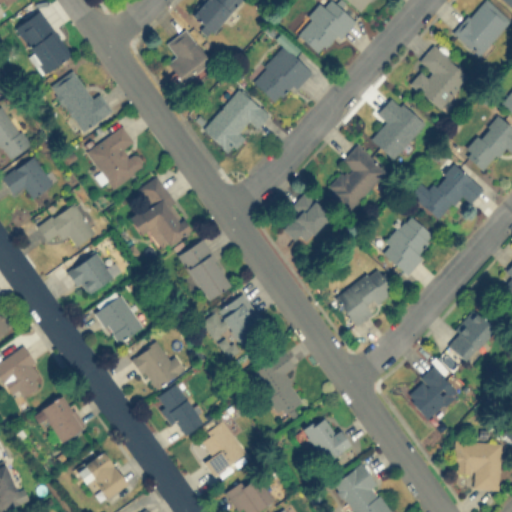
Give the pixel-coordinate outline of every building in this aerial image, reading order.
[(207,34),(238,0),(198,0),(186,14),(207,34)] [(319,2),(292,31),(319,55),(352,19),(331,0),(327,0),(322,5),(319,2)] [(367,0),(345,0),(359,11),(367,0)] [(477,0),(449,31),(475,56),(509,19),(489,0),(477,0)] [(39,7),(11,27),(42,72),(70,53),(39,7)] [(164,41),(172,54),(165,58),(178,79),(206,61),(185,27),(164,41)] [(417,60),(422,64),(407,84),(440,108),(467,70),(429,43),(417,60)] [(307,69),(281,45),(248,80),(274,104),(307,69)] [(48,82),(77,131),(105,114),(76,65),(48,82)] [(511,84),(497,102),(511,115),(511,84)] [(267,113),(238,86),(200,127),(227,152),(243,136),(237,130),(246,120),(254,127),(267,113)] [(391,158),(423,122),(390,93),(374,111),(384,120),(368,138),(391,158)] [(28,143),(0,100),(0,149),(6,158),(28,143)] [(503,146),(511,154),(511,127),(496,112),(460,150),(480,169),(503,146)] [(83,148),(98,170),(92,173),(98,184),(106,179),(110,186),(143,165),(133,150),(128,154),(123,146),(131,140),(120,124),(83,148)] [(340,158),(347,164),(325,188),(348,209),(385,169),(355,142),(340,158)] [(22,187),(29,197),(50,182),(30,154),(0,175),(0,177),(12,194),(22,187)] [(468,202),(481,187),(451,161),(428,188),(419,180),(407,194),(437,219),(458,194),(468,202)] [(160,247),(190,227),(154,174),(135,187),(145,203),(126,216),(139,235),(148,229),(160,247)] [(288,205),(293,210),(280,224),(300,243),(328,214),(303,189),(288,205)] [(91,231),(71,200),(35,223),(46,242),(68,228),(75,241),(91,231)] [(403,273),(434,236),(406,212),(382,241),(386,244),(379,253),(403,273)] [(229,284),(202,237),(176,251),(203,299),(229,284)] [(112,263),(105,268),(94,250),(65,269),(81,295),(118,270),(112,263)] [(510,276),(495,292),(511,306),(511,260),(503,270),(510,276)] [(351,324),(369,312),(365,306),(391,288),(375,265),(331,295),(351,324)] [(120,290),(92,306),(113,343),(141,327),(120,290)] [(212,336),(226,327),(235,341),(263,324),(243,291),(200,317),(212,336)] [(442,340),(463,360),(493,329),(472,309),(442,340)] [(0,333),(10,325),(0,313),(0,333)] [(157,337),(129,358),(152,389),(181,368),(157,337)] [(0,358),(0,379),(15,399),(44,377),(19,343),(0,358)] [(301,399),(282,371),(291,365),(281,349),(248,371),(277,415),(301,399)] [(426,419),(456,391),(432,365),(402,393),(426,419)] [(179,435),(203,419),(176,380),(152,397),(179,435)] [(37,407),(57,440),(82,426),(61,393),(37,407)] [(300,428),(322,461),(346,444),(324,411),(300,428)] [(511,442),(511,418),(500,431),(511,442)] [(244,452),(221,419),(196,436),(209,454),(201,460),(211,475),(244,452)] [(471,473),(471,487),(496,488),(498,440),(452,438),(451,472),(471,473)] [(104,497),(125,482),(100,449),(80,464),(104,497)] [(0,462),(0,509),(27,499),(21,485),(13,489),(2,462),(0,462)] [(351,511),(392,511),(358,462),(330,481),(351,511)] [(238,511),(251,511),(271,497),(254,476),(247,481),(243,476),(223,491),(238,511)]
